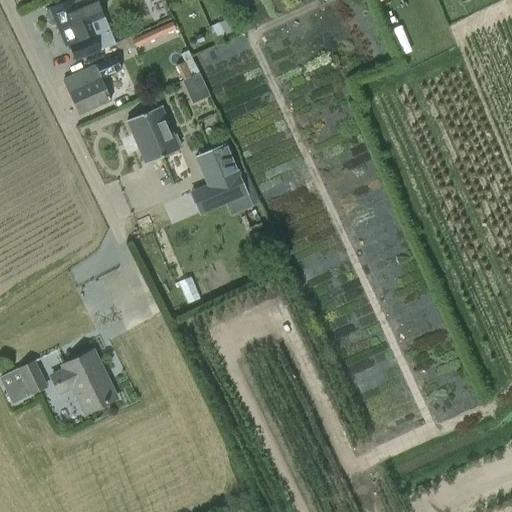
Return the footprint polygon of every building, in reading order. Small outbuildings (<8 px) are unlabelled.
[(48,24),(54,25),(56,25),(64,44),(66,43),(74,62),(100,50),(89,24),(103,18),(95,0),(70,0),(49,9),(47,10),(45,15),(48,24)] [(109,0),(101,3),(107,20),(141,7),(138,0),(109,0)] [(220,23),(225,35),(236,30),(230,18),(220,23)] [(171,21),(153,29),(157,37),(175,29),(171,21)] [(95,65),(63,80),(79,114),(111,100),(101,79),(121,69),(115,56),(95,65)] [(198,72),(181,81),(187,93),(204,85),(198,72)] [(145,164),(178,150),(177,146),(180,144),(176,134),(172,136),(164,118),(158,121),(153,110),(127,121),(145,164)] [(225,143),(201,153),(213,182),(206,185),(215,205),(225,201),(231,216),(252,207),(252,205),(246,192),(238,174),(238,172),(225,143)] [(115,398),(92,351),(62,366),(64,370),(52,376),(60,393),(72,387),(84,413),(115,398)] [(0,376),(0,379),(12,404),(47,387),(34,360),(0,376)]
